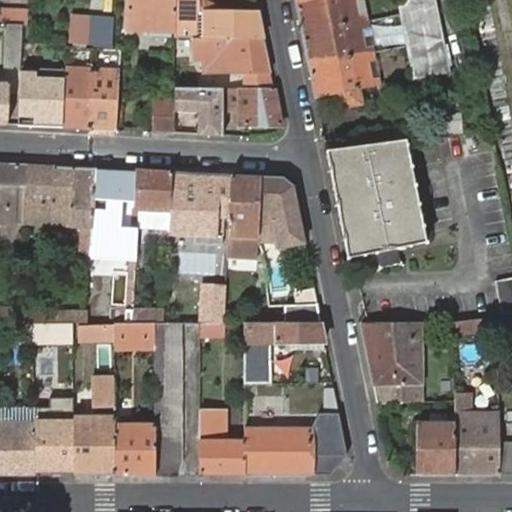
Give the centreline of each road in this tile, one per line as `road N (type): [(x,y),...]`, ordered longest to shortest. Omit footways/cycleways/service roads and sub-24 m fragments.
road 1 (residential): [(368,496),(307,155)]
road 2 (residential): [(0,141),(307,155)]
road 3 (residential): [(368,496),(70,496)]
road 4 (residential): [(307,155),(276,0)]
road 5 (residential): [(511,496),(368,496)]
